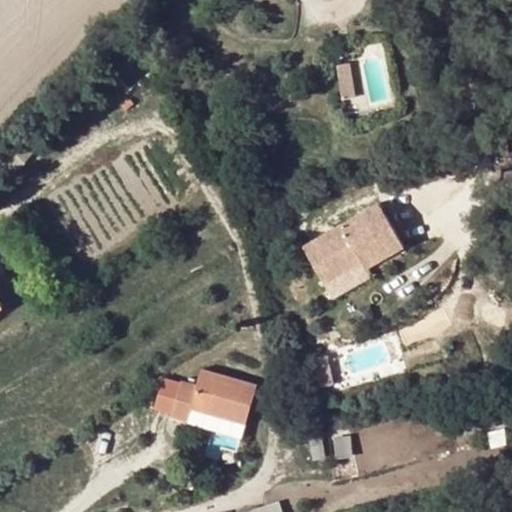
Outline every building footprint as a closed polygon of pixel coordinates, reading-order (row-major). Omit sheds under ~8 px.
[(350,64),(337,66),(343,99),(356,97),(350,64)] [(303,255),(324,292),(362,272),(366,279),(404,258),(380,214),(303,255)] [(330,358),(312,361),(318,391),(335,388),(330,358)] [(196,385),(163,376),(153,411),(188,421),(191,409),(245,424),(255,386),(200,371),(196,385)] [(351,438),(334,440),(336,460),(353,459),(351,438)] [(511,511),(511,500),(498,501),(499,511),(511,511)] [(229,510),(228,511),(283,511),(282,501),(229,510)]
